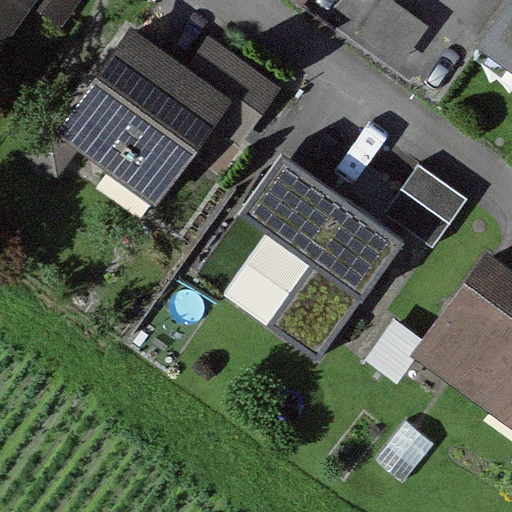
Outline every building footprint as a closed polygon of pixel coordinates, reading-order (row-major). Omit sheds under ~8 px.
[(0,0),(0,39),(27,0),(0,0)] [(422,25),(384,0),(376,0),(352,36),(394,65),(422,25)] [(511,0),(499,0),(463,53),(511,85),(511,0)] [(219,101),(120,28),(43,134),(142,206),(219,101)] [(382,127),(351,179),(386,200),(417,148),(382,127)] [(384,229),(280,156),(195,278),(299,350),(384,229)] [(463,198),(413,163),(377,214),(427,249),(463,198)] [(511,274),(472,246),(396,352),(511,434),(511,274)]
